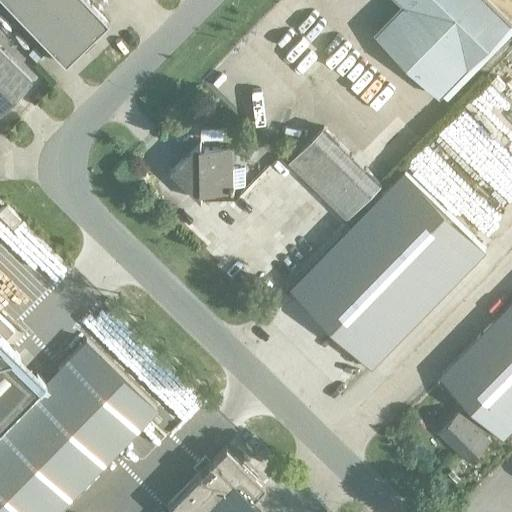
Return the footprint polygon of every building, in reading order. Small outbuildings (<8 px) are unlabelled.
[(2,0),(50,48),(64,63),(81,47),(84,50),(93,41),(90,38),(107,22),(86,0),(2,0)] [(377,32),(440,93),(509,22),(487,0),(401,0),(405,3),(377,32)] [(0,111),(31,80),(0,49),(0,111)] [(290,161),(348,218),(382,182),(324,126),(290,161)] [(171,170),(200,198),(202,200),(202,191),(234,191),(234,186),(232,187),(232,168),(231,148),(201,148),(201,139),(171,170)] [(234,186),(245,186),(245,168),(232,168),(232,187),(234,186)] [(486,248),(405,169),(290,286),(371,366),(486,248)] [(6,204),(0,209),(0,215),(12,226),(20,218),(6,204)] [(511,301),(440,375),(467,401),(494,428),(503,436),(511,427),(511,301)] [(0,425),(44,380),(0,337),(0,425)] [(85,338),(44,380),(0,425),(0,511),(54,511),(156,408),(85,338)] [(158,367),(144,383),(179,414),(193,398),(158,367)] [(467,401),(460,409),(438,431),(468,460),(490,438),(487,435),(494,428),(467,401)] [(263,511),(250,499),(264,485),(256,478),(257,477),(233,453),(232,454),(225,447),(209,463),(208,462),(198,473),(199,474),(167,507),(172,511),(263,511)]
